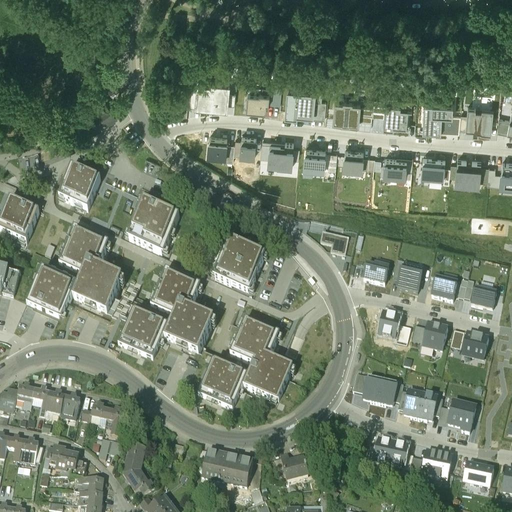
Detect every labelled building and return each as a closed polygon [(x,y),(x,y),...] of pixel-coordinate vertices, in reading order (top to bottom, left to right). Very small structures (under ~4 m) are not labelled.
[(80,78),(85,60),(77,58),(71,76),(80,78)] [(194,110),(228,113),(231,84),(197,80),(194,110)] [(269,95),(269,105),(280,106),(282,89),(270,88),(269,95)] [(296,116),(312,117),(314,93),(288,91),(286,117),(296,118),(296,116)] [(314,91),(314,93),(312,117),(325,118),(326,103),(321,102),(322,92),(314,91)] [(246,112),(266,113),(266,105),(269,105),(269,95),(259,94),(259,96),(247,95),(246,112)] [(374,100),(373,109),(372,118),(384,119),(385,104),(386,101),(374,100)] [(336,103),(334,123),(342,124),(342,125),(350,126),(350,124),(358,125),(359,122),(360,108),(360,106),(352,105),(352,103),(343,102),(343,104),(336,103)] [(411,103),(398,102),(398,105),(401,105),(400,108),(408,109),(406,128),(398,127),(397,130),(409,131),(411,103)] [(95,109),(96,111),(84,120),(94,135),(114,120),(104,106),(103,106),(102,104),(100,103),(99,103),(97,103),(96,104),(95,106),(95,107),(95,109)] [(385,104),(384,119),(383,128),(394,129),(394,127),(398,127),(406,128),(408,109),(400,108),(401,105),(398,105),(385,104)] [(424,104),(422,132),(441,133),(442,116),(452,117),(452,115),(453,105),(424,104)] [(467,107),(467,114),(465,129),(473,130),(472,134),(478,135),(478,132),(480,132),(480,133),(491,134),(493,112),(475,110),(476,107),(467,107)] [(373,109),(360,108),(359,122),(371,123),(372,118),(373,109)] [(452,117),(442,116),(441,133),(459,134),(459,129),(461,116),(452,115),(452,117)] [(507,132),(509,120),(498,118),(497,130),(507,132)] [(209,139),(208,159),(224,160),(225,161),(227,147),(227,141),(209,139)] [(254,160),(256,140),(241,139),(241,143),(239,159),(254,160)] [(268,161),(270,147),(270,145),(262,144),(261,161),(268,161)] [(285,149),(270,147),(268,161),(268,169),(291,172),(292,162),(294,151),(294,147),(285,146),(285,149)] [(234,158),(235,147),(227,147),(225,161),(224,160),(223,165),(233,165),(234,158)] [(303,171),(323,173),(325,155),(325,153),(305,151),(303,171)] [(363,154),(345,153),(343,171),(362,173),(362,171),(363,160),(363,154)] [(325,155),(323,173),(336,174),(337,156),(325,155)] [(406,174),(412,174),(413,160),(397,159),(397,161),(407,162),(406,174)] [(443,180),(444,169),(445,161),(423,159),(421,178),(443,180)] [(375,161),(363,160),(362,171),(374,173),(375,161)] [(383,178),(405,180),(406,174),(407,162),(397,161),(385,160),(383,178)] [(457,161),(457,166),(455,179),(455,187),(479,189),(479,184),(481,168),(481,163),(472,162),(472,164),(466,163),(466,162),(457,161)] [(511,189),(511,164),(502,163),(501,176),(500,188),(511,189)] [(71,168),(58,197),(87,210),(100,180),(71,168)] [(481,168),(479,184),(487,184),(488,169),(489,169),(481,168)] [(487,187),(500,188),(501,176),(495,175),(495,170),(488,169),(487,184),(487,187)] [(39,212),(9,199),(0,219),(0,229),(26,240),(39,212)] [(130,231),(128,237),(161,251),(163,245),(165,246),(170,235),(168,235),(171,229),(172,230),(179,215),(144,200),(142,205),(140,204),(129,230),(130,231)] [(60,256),(58,261),(82,272),(87,261),(98,266),(105,248),(103,248),(106,241),(73,227),(71,232),(72,233),(70,238),(69,237),(65,245),(67,246),(62,257),(60,256)] [(330,252),(345,255),(348,239),(322,233),(320,242),(332,245),(330,252)] [(265,253),(228,237),(215,268),(216,269),(214,275),(247,289),(249,283),(251,284),(265,253)] [(76,285),(71,296),(85,302),(86,300),(97,305),(96,307),(106,311),(119,283),(117,282),(120,275),(98,266),(87,261),(82,272),(76,285)] [(392,278),(399,280),(402,268),(404,263),(396,262),(392,278)] [(363,280),(385,286),(389,269),(375,266),(374,268),(366,266),(363,280)] [(152,297),(149,302),(173,312),(178,301),(189,306),(197,289),(195,288),(198,281),(165,267),(162,273),(164,274),(162,278),(160,278),(157,286),(158,286),(153,298),(152,297)] [(397,289),(417,294),(422,273),(402,268),(399,280),(397,289)] [(76,285),(41,269),(35,284),(39,285),(36,290),(33,289),(26,304),(59,319),(61,313),(63,314),(71,296),(76,285)] [(431,297),(452,302),(457,284),(435,279),(431,297)] [(463,299),(467,282),(462,281),(458,298),(463,299)] [(468,281),(467,282),(463,299),(469,300),(474,282),(468,281)] [(496,294),(474,289),(470,305),(492,311),(496,294)] [(168,325),(163,336),(176,342),(177,340),(188,345),(188,347),(198,351),(210,323),(208,322),(211,316),(189,306),(178,301),(173,312),(168,325)] [(163,336),(168,325),(135,311),(132,316),(131,315),(118,345),(128,349),(129,347),(138,351),(137,353),(152,360),(159,345),(157,344),(159,340),(161,341),(163,336)] [(399,317),(383,313),(378,335),(394,339),(397,325),(399,317)] [(257,349),(268,354),(276,337),(274,336),(277,330),(244,315),(242,321),(244,322),(241,327),(240,326),(236,334),(238,335),(233,346),(231,345),(229,350),(253,360),(257,349)] [(447,329),(427,324),(426,328),(422,345),(422,346),(442,351),(447,329)] [(410,328),(397,325),(394,339),(407,342),(410,328)] [(422,345),(426,328),(414,325),(410,342),(422,345)] [(464,332),(453,329),(449,347),(460,349),(464,332)] [(483,360),(488,339),(467,333),(462,352),(472,354),(472,358),(483,360)] [(257,349),(253,360),(247,373),(242,384),(256,390),(257,388),(262,390),(261,392),(271,397),(271,395),(278,398),(290,371),(288,370),(290,364),(268,354),(257,349)] [(242,384),(247,373),(218,360),(217,362),(211,360),(197,393),(206,397),(207,395),(218,400),(217,402),(232,408),(238,393),(237,393),(238,388),(240,389),(242,384)] [(364,393),(368,377),(356,374),(352,391),(364,393)] [(363,399),(377,403),(383,380),(368,377),(364,393),(363,399)] [(397,384),(383,380),(377,403),(392,406),(393,401),(397,384)] [(403,385),(397,384),(393,401),(399,402),(401,391),(403,385)] [(24,390),(19,389),(18,393),(17,398),(33,401),(35,392),(29,391),(30,387),(25,386),(24,390)] [(41,394),(35,392),(33,401),(41,403),(48,405),(50,396),(46,395),(47,391),(42,390),(41,394)] [(17,398),(18,393),(8,391),(7,395),(4,395),(3,397),(2,397),(0,403),(0,416),(9,418),(10,414),(13,415),(15,408),(17,398)] [(404,410),(408,393),(401,391),(399,402),(397,408),(404,410)] [(417,418),(423,394),(408,391),(408,393),(404,410),(403,415),(417,418)] [(56,397),(50,396),(48,405),(45,415),(60,418),(65,399),(60,398),(61,394),(57,393),(56,397)] [(437,398),(423,394),(417,418),(432,421),(433,415),(437,398)] [(71,397),(70,400),(65,399),(60,418),(60,419),(75,422),(80,402),(75,401),(76,398),(71,397)] [(30,412),(33,401),(17,398),(15,408),(30,412)] [(443,399),(437,398),(433,415),(439,416),(441,407),(443,399)] [(451,410),(448,422),(448,425),(461,428),(461,431),(469,433),(475,407),(453,402),(451,410)] [(48,405),(41,403),(38,418),(44,419),(45,415),(48,405)] [(97,411),(93,410),(91,419),(106,423),(108,413),(102,412),(103,408),(98,407),(97,411)] [(451,410),(441,407),(439,416),(438,420),(448,422),(451,410)] [(114,415),(108,413),(106,423),(121,426),(123,417),(119,416),(120,412),(115,411),(114,415)] [(15,438),(14,442),(8,441),(6,450),(21,453),(23,443),(19,443),(20,438),(15,438)] [(388,463),(393,442),(379,438),(377,446),(374,460),(388,463)] [(30,440),(29,444),(23,443),(21,453),(37,455),(39,446),(34,445),(35,441),(30,440)] [(103,440),(99,459),(107,461),(108,455),(120,457),(122,444),(103,440)] [(402,466),(405,452),(407,445),(393,442),(388,463),(402,466)] [(95,443),(93,451),(100,452),(102,445),(95,443)] [(183,446),(172,443),(169,453),(181,456),(183,446)] [(374,460),(377,446),(370,444),(367,459),(374,461),(374,460)] [(141,474),(147,451),(130,446),(123,476),(135,494),(139,491),(143,497),(155,489),(151,483),(148,484),(141,474)] [(53,451),(48,450),(45,460),(51,461),(53,451)] [(54,450),(53,451),(51,461),(50,467),(57,468),(56,472),(60,473),(67,474),(67,471),(71,473),(76,473),(78,464),(79,459),(66,453),(66,456),(54,450)] [(252,461),(207,450),(201,476),(201,477),(200,481),(217,485),(231,488),(232,484),(246,488),(252,461)] [(427,450),(425,458),(422,474),(422,475),(446,480),(451,456),(427,450)] [(409,468),(412,455),(413,454),(405,452),(402,466),(402,467),(409,468)] [(303,457),(289,460),(287,453),(281,455),(287,480),(308,475),(306,467),(306,464),(305,465),(303,457)] [(409,468),(409,471),(422,474),(425,458),(412,455),(409,468)] [(482,485),(489,487),(493,468),(486,467),(486,466),(474,463),(474,464),(467,462),(463,478),(471,479),(470,484),(481,486),(482,485)] [(87,467),(78,464),(76,473),(71,473),(70,479),(83,481),(87,467)] [(511,469),(506,468),(502,491),(511,492),(511,469)] [(103,483),(90,481),(89,496),(90,496),(101,497),(103,483)] [(257,487),(249,489),(255,507),(262,504),(257,487)] [(101,497),(90,496),(88,510),(101,511),(103,497),(101,497)] [(171,511),(162,499),(152,506),(146,510),(147,511),(171,511)] [(148,501),(139,507),(142,511),(151,505),(148,501)]
